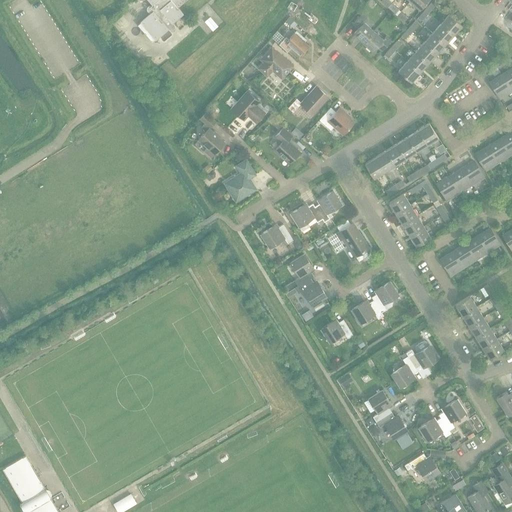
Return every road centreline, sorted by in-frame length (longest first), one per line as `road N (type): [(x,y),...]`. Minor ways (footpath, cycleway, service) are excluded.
road 1 (residential): [(383,84),(344,48),(317,75),(354,109)]
road 2 (residential): [(425,103),(454,150),(511,115)]
